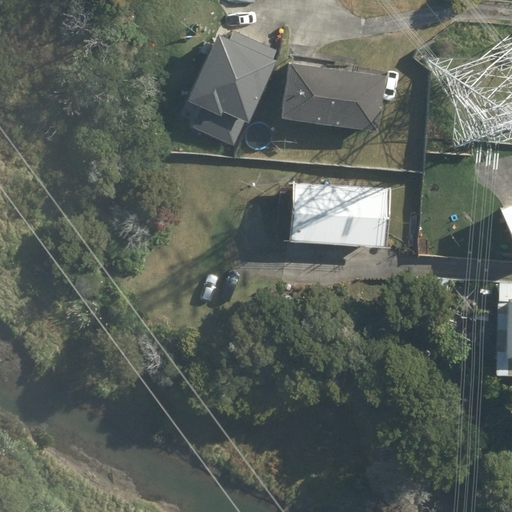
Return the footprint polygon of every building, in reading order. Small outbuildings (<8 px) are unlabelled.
[(215,28),(184,95),(200,102),(190,124),(233,144),(277,49),(231,28),(228,34),(215,28)] [(384,74),(285,56),(275,111),(374,129),(384,74)] [(386,185),(292,179),(288,235),(381,242),(386,185)] [(511,196),(495,203),(511,247),(511,196)] [(511,281),(499,281),(492,370),(511,371),(511,281)]
